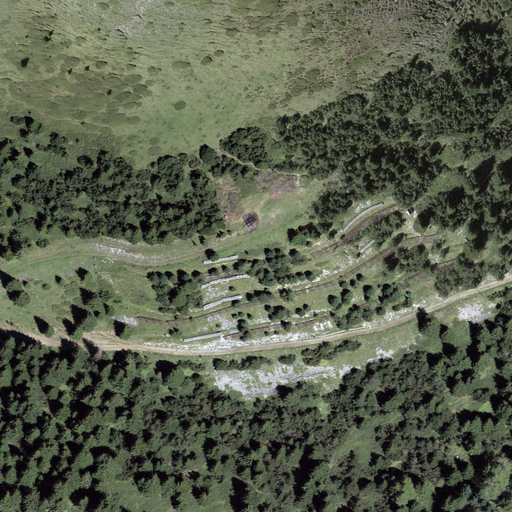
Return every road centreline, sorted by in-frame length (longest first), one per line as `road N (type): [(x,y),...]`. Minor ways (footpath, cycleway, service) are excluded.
road 1 (track): [(511,274),(366,329),(209,352),(67,347),(0,327)]
road 2 (track): [(0,269),(91,252),(178,259),(314,216)]
